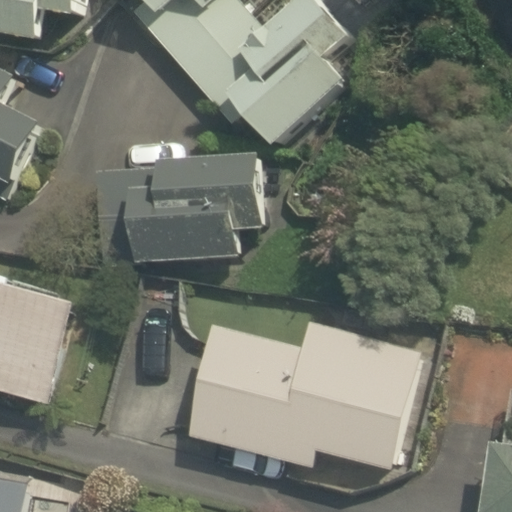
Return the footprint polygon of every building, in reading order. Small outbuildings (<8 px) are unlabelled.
[(0,0),(0,33),(58,42),(60,24),(92,29),(122,0),(0,0)] [(158,0),(177,21),(157,39),(232,125),(250,110),(288,154),(368,83),(352,65),(375,45),(335,0),(322,0),(285,33),(256,0),(158,0)] [(0,184),(14,192),(64,102),(0,67),(0,184)] [(281,163),(172,165),(173,191),(149,191),(151,270),(249,268),(249,233),(282,232),(281,163)] [(96,311),(0,285),(0,395),(68,414),(96,311)] [(445,351),(194,294),(183,343),(227,353),(204,454),(319,480),(323,461),(416,482),(445,351)] [(511,511),(511,412),(499,511),(511,511)] [(84,511),(101,493),(0,470),(0,511),(84,511)]
